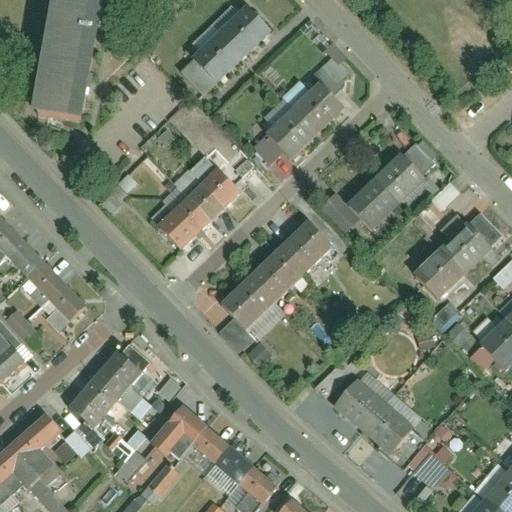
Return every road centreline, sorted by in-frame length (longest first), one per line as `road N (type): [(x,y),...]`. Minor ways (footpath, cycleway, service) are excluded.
road 1 (residential): [(388,70),(153,304)]
road 2 (residential): [(153,304),(369,511)]
road 3 (residential): [(0,147),(135,286)]
road 4 (residential): [(0,406),(135,286)]
